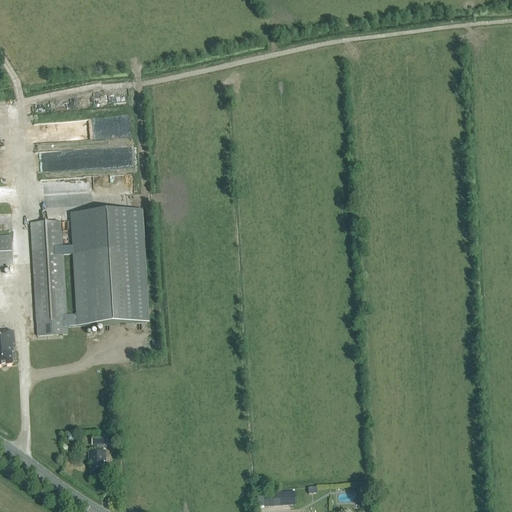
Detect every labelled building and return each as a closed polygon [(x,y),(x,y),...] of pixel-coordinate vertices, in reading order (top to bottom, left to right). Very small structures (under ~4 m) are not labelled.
[(78,318),(67,319),(61,223),(32,225),(31,225),(37,337),(68,336),(67,328),(110,326),(147,324),(143,248),(141,211),(72,215),(78,318)] [(0,272),(4,272),(4,265),(13,265),(11,237),(0,237),(0,272)] [(0,367),(13,366),(13,364),(17,364),(13,331),(5,332),(5,331),(0,331),(0,367)] [(97,452),(89,452),(89,464),(91,464),(91,476),(104,476),(104,463),(106,463),(106,452),(104,452),(104,447),(111,447),(111,435),(96,436),(96,447),(97,447),(97,452)] [(276,506),(295,505),(295,494),(276,495),(276,506)]
